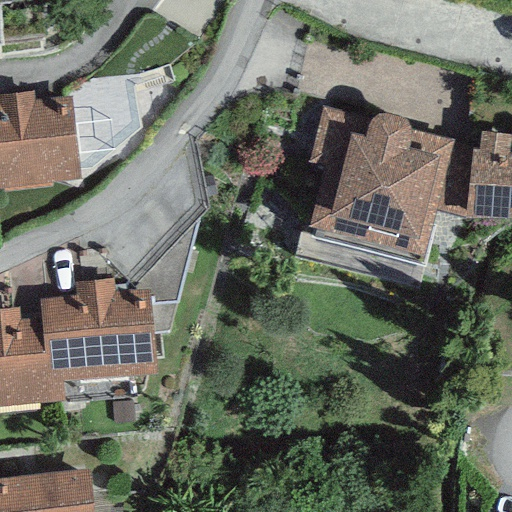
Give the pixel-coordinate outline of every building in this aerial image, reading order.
[(0,100),(0,178),(79,172),(72,95),(40,97),(39,84),(0,87),(1,100),(0,100)] [(368,114),(321,103),(306,155),(324,160),(306,230),(424,259),(437,203),(452,142),(453,136),(434,131),(430,144),(408,138),(411,121),(409,113),(402,108),(389,105),(379,105),(373,109),(368,114)] [(470,146),(452,142),(437,203),(465,212),(467,205),(511,205),(511,130),(481,127),(478,143),(471,142),(470,146)] [(39,295),(40,316),(45,373),(61,372),(154,364),(148,286),(116,289),(115,276),(76,279),(77,292),(39,295)] [(0,399),(63,394),(61,372),(45,373),(40,316),(21,318),(20,303),(0,305),(0,399)] [(93,511),(88,465),(0,474),(0,511),(93,511)]
